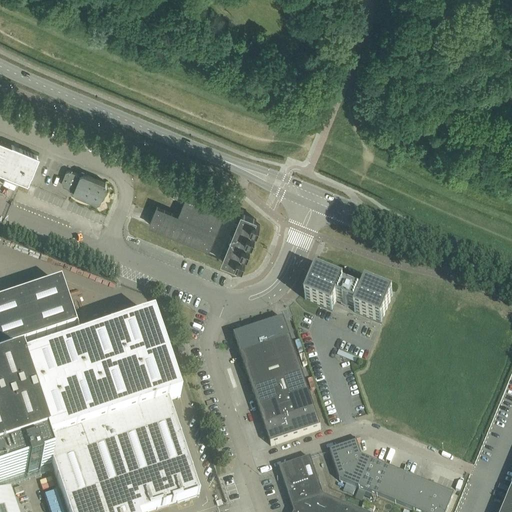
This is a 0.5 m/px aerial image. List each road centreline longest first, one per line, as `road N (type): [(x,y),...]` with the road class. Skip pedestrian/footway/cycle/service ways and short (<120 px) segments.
road 1 (tertiary): [(315,199),(0,64)]
road 2 (unclassified): [(466,468),(365,430),(248,470)]
road 3 (tertiary): [(511,280),(315,199)]
road 4 (unclassified): [(108,251),(125,204),(121,176),(0,123)]
road 5 (unclassified): [(248,470),(207,348),(223,298)]
road 6 (unclassified): [(223,298),(245,301),(275,285),(315,199)]
road 7 (unclassified): [(108,251),(223,298)]
